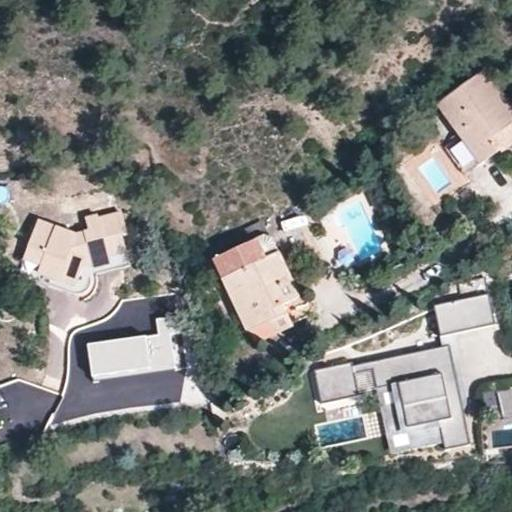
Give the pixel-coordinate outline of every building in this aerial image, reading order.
[(478,165),(500,150),(491,139),(511,124),(511,109),(484,72),(437,107),(478,165)] [(511,124),(491,139),(500,150),(511,141),(511,124)] [(387,204),(375,179),(363,185),(376,209),(387,204)] [(36,222),(22,261),(40,267),(37,275),(74,288),(80,272),(109,266),(107,258),(125,253),(119,236),(126,235),(119,214),(99,220),(97,216),(85,219),(88,232),(74,236),(36,222)] [(268,235),(213,261),(246,335),(250,333),(254,343),(291,326),(283,307),(298,300),(268,235)] [(129,268),(125,253),(107,258),(109,266),(80,272),(74,288),(37,275),(40,267),(22,261),(17,274),(49,286),(66,293),(71,295),(75,296),(79,294),(83,293),(86,291),(88,287),(89,284),(89,281),(88,277),(129,268)] [(448,337),(496,326),(484,278),(457,284),(461,302),(434,308),(441,339),(446,338),(449,347),(443,349),(354,369),(353,366),(315,374),(323,408),(361,400),(356,376),(374,372),(378,392),(398,388),(408,433),(441,425),(445,446),(447,452),(473,447),(448,337)] [(158,334),(88,343),(93,376),(175,365),(171,335),(182,333),(180,316),(156,319),(158,334)] [(408,433),(398,388),(378,392),(393,458),(445,446),(441,425),(408,433)] [(511,388),(495,392),(503,423),(511,421),(511,388)]
